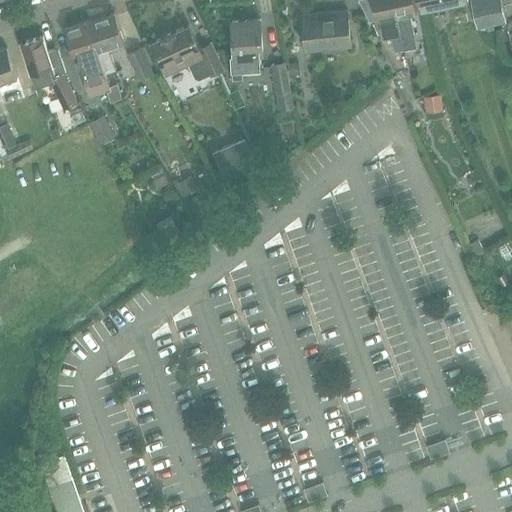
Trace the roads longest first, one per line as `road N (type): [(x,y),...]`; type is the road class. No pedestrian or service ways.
road 1 (unknown): [(345,166),(481,511)]
road 2 (unknown): [(511,428),(397,144),(384,138),(345,166)]
road 3 (unknown): [(298,202),(415,511)]
road 4 (unknown): [(244,245),(330,511)]
road 5 (unknown): [(192,286),(270,511)]
road 6 (unknown): [(136,330),(90,366),(83,389),(82,407),(121,511)]
road 7 (unknown): [(136,330),(205,511)]
